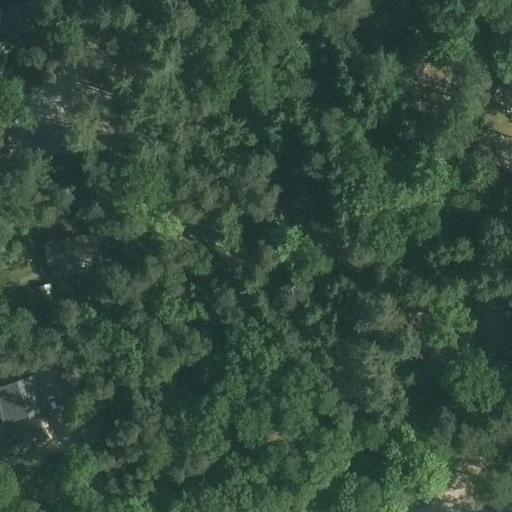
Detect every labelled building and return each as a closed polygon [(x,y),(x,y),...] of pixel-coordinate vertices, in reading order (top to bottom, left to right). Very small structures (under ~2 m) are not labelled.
[(31,38),(30,0),(8,0),(9,13),(0,13),(0,32),(9,32),(9,39),(31,38)] [(368,32),(398,12),(390,0),(372,0),(373,2),(355,14),(368,32)] [(427,63),(416,89),(436,97),(439,91),(443,93),(452,73),(427,63)] [(511,65),(510,64),(498,87),(511,94),(511,65)] [(83,239),(46,245),(49,264),(85,259),(86,264),(101,262),(98,247),(102,246),(100,234),(82,237),(83,239)] [(511,311),(498,313),(495,289),(479,291),(489,353),(511,349),(511,311)] [(72,360),(61,352),(53,353),(52,349),(31,353),(32,358),(30,358),(31,365),(37,364),(38,366),(54,362),(65,370),(72,360)] [(8,452),(13,456),(48,445),(42,425),(49,423),(46,415),(37,418),(35,413),(44,409),(33,377),(16,383),(28,415),(30,420),(8,427),(10,434),(4,442),(8,452)]
